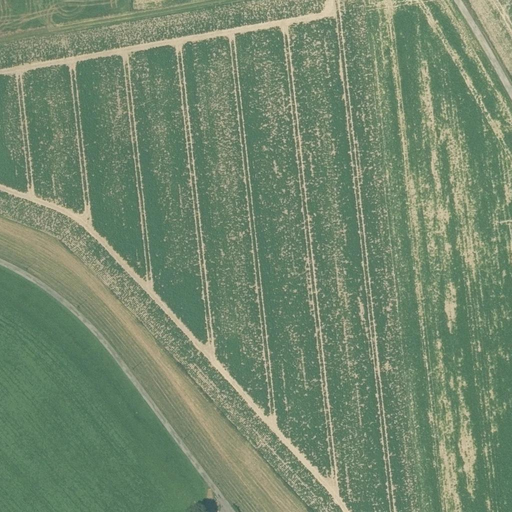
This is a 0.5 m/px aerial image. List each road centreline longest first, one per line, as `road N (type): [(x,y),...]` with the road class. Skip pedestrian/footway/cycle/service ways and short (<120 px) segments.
road 1 (unclassified): [(0,265),(79,317),(228,511)]
road 2 (track): [(231,0),(0,39)]
